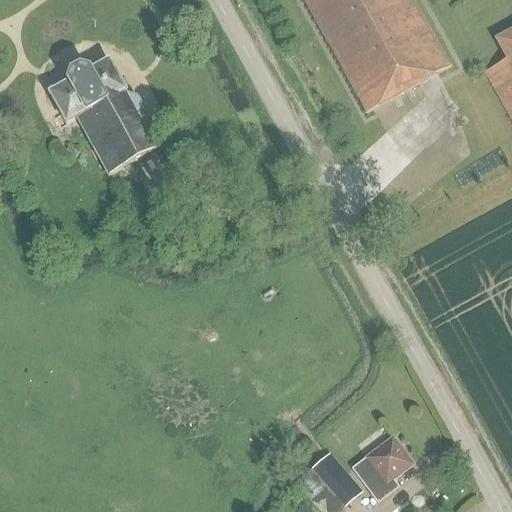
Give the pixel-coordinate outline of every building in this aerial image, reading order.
[(301,0),(364,116),(448,70),(410,0),(301,0)] [(511,30),(492,42),(504,62),(511,76),(511,30)] [(139,118),(141,109),(137,100),(128,97),(127,98),(125,94),(126,94),(109,63),(90,74),(89,72),(79,70),(71,75),(67,84),(68,86),(50,96),(61,117),(55,120),(61,131),(77,122),(108,178),(156,151),(137,119),(139,118)] [(373,152),(392,138),(384,128),(366,143),(373,152)] [(414,200),(424,191),(416,182),(418,180),(410,170),(398,181),(414,200)] [(392,483),(413,467),(393,440),(365,460),(366,461),(351,472),(377,506),(398,491),(392,483)] [(312,472),(345,511),(362,495),(330,456),(312,472)] [(343,511),(345,511),(312,472),(294,487),(314,511),(343,511)]
